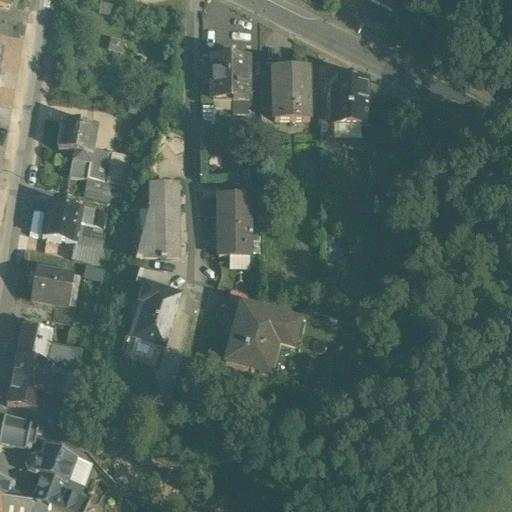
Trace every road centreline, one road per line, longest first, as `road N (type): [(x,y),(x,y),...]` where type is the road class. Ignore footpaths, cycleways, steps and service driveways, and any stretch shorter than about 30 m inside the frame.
road 1 (residential): [(194,0),(193,289)]
road 2 (residential): [(44,0),(0,284)]
road 3 (secondary): [(511,121),(257,0)]
